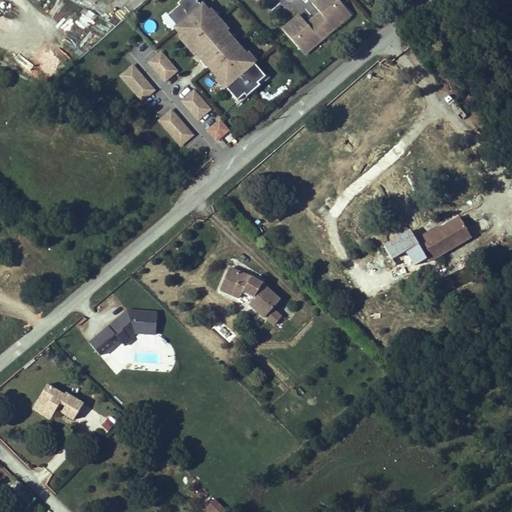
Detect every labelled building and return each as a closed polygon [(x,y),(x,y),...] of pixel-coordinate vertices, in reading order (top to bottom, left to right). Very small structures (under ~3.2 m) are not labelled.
[(198,1),(196,0),(173,0),(156,16),(234,103),(265,76),(253,60),(198,1)] [(84,8),(81,13),(93,21),(96,16),(84,8)] [(326,49),(318,40),(298,58),(307,67),(326,49)] [(176,67),(157,47),(145,58),(163,79),(176,67)] [(153,88),(131,61),(118,72),(141,98),(153,88)] [(210,104),(191,85),(178,98),(197,117),(210,104)] [(264,110),(257,103),(229,128),(220,136),(227,144),(264,110)] [(192,131),(169,105),(155,117),(178,143),(192,131)] [(229,128),(218,115),(205,127),(216,140),(229,128)] [(458,217),(438,229),(442,235),(434,240),(428,239),(426,236),(416,242),(415,239),(414,237),(403,244),(399,237),(383,246),(391,259),(393,258),(406,251),(409,257),(414,266),(426,259),(428,262),(470,236),(458,217)] [(442,235),(438,229),(426,236),(428,239),(434,240),(442,235)] [(416,242),(426,236),(425,234),(415,239),(416,242)] [(397,265),(409,257),(406,251),(393,258),(397,265)] [(220,289),(241,298),(246,290),(254,296),(249,303),(265,318),(265,317),(266,317),(268,316),(269,317),(270,318),(270,320),(270,322),(271,324),(272,324),(274,324),(278,320),(282,316),(282,314),(281,312),(280,311),(278,312),(276,312),(274,311),(273,310),(274,308),(277,304),(280,301),(263,285),(252,278),(230,268),(220,289)] [(123,314),(108,327),(119,339),(125,334),(129,338),(135,333),(156,335),(157,313),(127,310),(127,315),(125,317),(123,314)] [(125,334),(119,339),(125,346),(131,341),(129,338),(125,334)] [(44,411),(52,416),(61,403),(66,406),(62,412),(74,420),(84,404),(66,393),(65,395),(48,384),(38,401),(47,407),(44,411)] [(50,419),(52,416),(44,411),(47,407),(38,401),(33,408),(50,419)] [(106,419),(101,426),(109,431),(114,424),(106,419)] [(4,490),(25,510),(36,498),(16,478),(4,490)] [(204,509),(207,511),(225,511),(227,510),(214,498),(204,509)]
